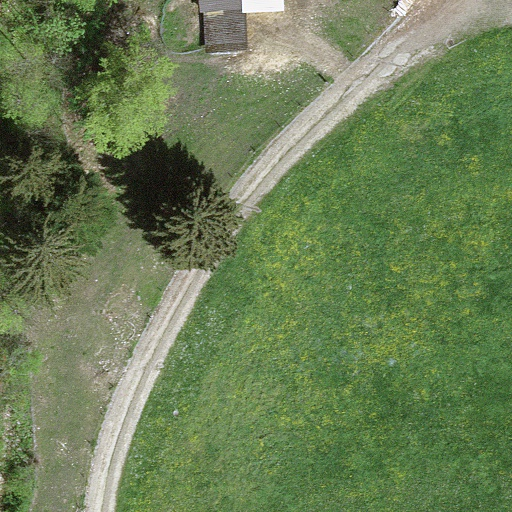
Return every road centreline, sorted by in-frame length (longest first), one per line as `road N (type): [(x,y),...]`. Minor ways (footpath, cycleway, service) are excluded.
road 1 (track): [(94,511),(115,419),(212,239),(297,137),(452,0)]
road 2 (track): [(365,73),(511,52)]
